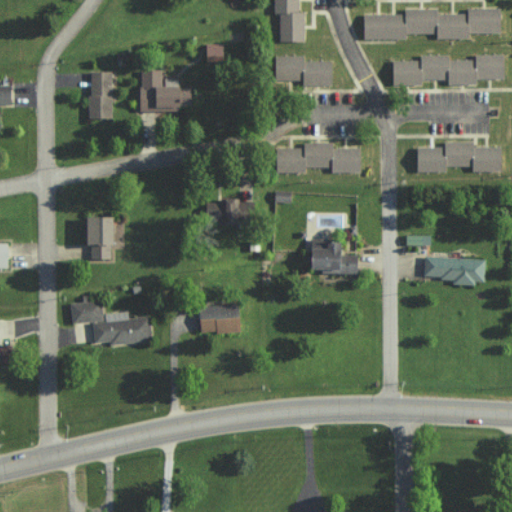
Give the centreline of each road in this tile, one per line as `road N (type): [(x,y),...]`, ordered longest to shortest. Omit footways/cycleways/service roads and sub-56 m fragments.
road 1 (secondary): [(0,462),(258,406),(511,404)]
road 2 (residential): [(47,451),(42,69),(91,0)]
road 3 (residential): [(387,400),(384,115),(332,0)]
road 4 (residential): [(0,190),(184,153),(315,114),(384,115)]
